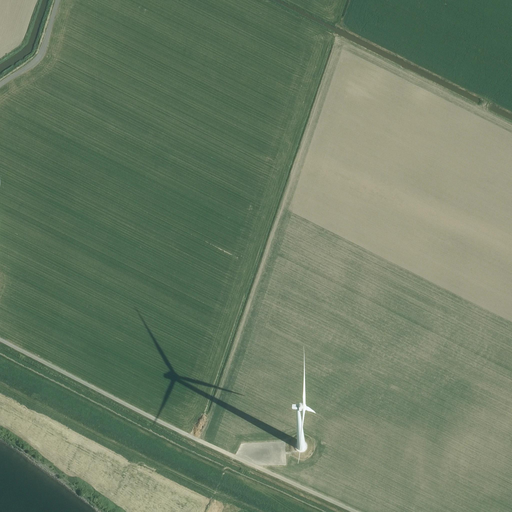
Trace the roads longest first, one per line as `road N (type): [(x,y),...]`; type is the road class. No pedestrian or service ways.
road 1 (track): [(351,511),(0,341)]
road 2 (track): [(0,359),(315,511)]
